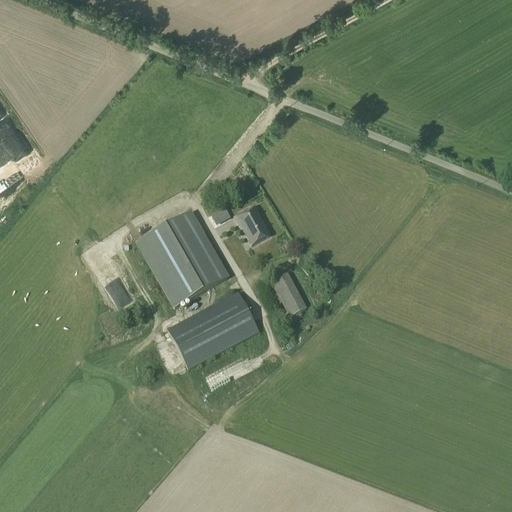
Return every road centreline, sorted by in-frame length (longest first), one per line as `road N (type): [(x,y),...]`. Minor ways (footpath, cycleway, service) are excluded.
road 1 (unclassified): [(35,0),(511,192)]
road 2 (track): [(387,0),(245,84)]
